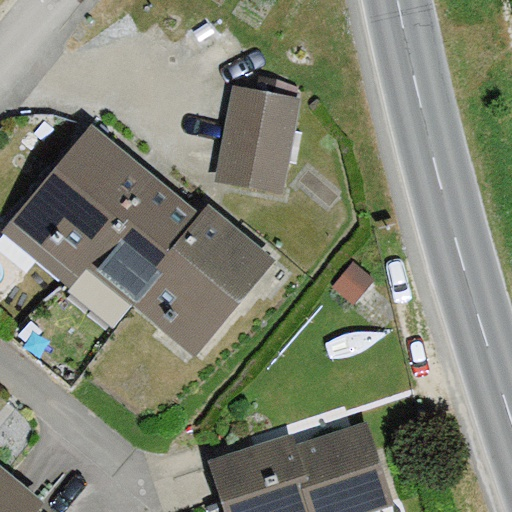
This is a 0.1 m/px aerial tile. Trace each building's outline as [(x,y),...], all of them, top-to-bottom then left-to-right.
[(295,102),(236,92),(220,179),(278,191),(295,102)] [(91,135),(28,212),(52,231),(50,234),(51,247),(77,269),(149,183),(148,182),(143,187),(123,170),(127,165),(91,135)] [(149,183),(77,269),(78,270),(87,260),(111,280),(124,279),(141,293),(135,300),(136,301),(203,220),(202,219),(198,224),(149,183)] [(203,220),(136,301),(163,323),(175,322),(178,319),(202,339),(265,263),(229,233),(225,238),(203,220)] [(372,281),(353,265),(333,287),(353,303),(372,281)] [(292,440),(213,466),(228,511),(358,511),(389,502),(365,429),(296,451),(292,440)] [(0,511),(31,511),(38,505),(0,473),(0,511)]
